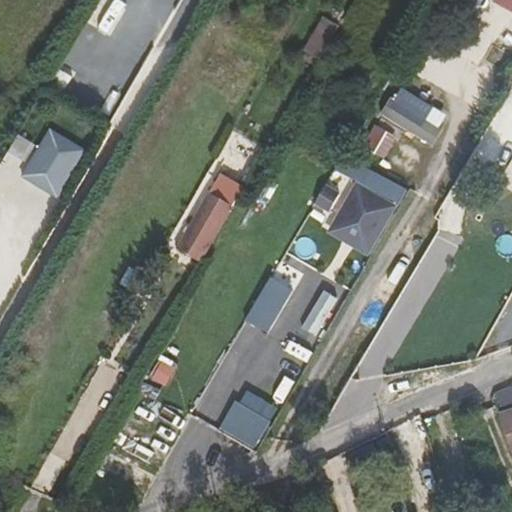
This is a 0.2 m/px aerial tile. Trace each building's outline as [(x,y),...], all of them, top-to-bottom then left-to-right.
[(307,53),(322,61),(340,28),(325,20),(307,53)] [(383,118),(436,142),(451,111),(398,86),(383,118)] [(25,179),(58,199),(87,153),(54,133),(25,179)] [(511,189),(511,163),(500,182),(511,189)] [(400,210),(359,187),(330,237),(371,260),(400,210)] [(318,208),(331,215),(341,196),(329,189),(318,208)] [(168,277),(190,290),(230,221),(209,208),(168,277)] [(444,225),(397,303),(418,316),(466,237),(444,225)] [(269,298),(281,306),(303,268),(292,261),(269,298)] [(258,407),(284,421),(293,405),(267,391),(258,407)] [(511,448),(511,406),(500,411),(511,448)]
